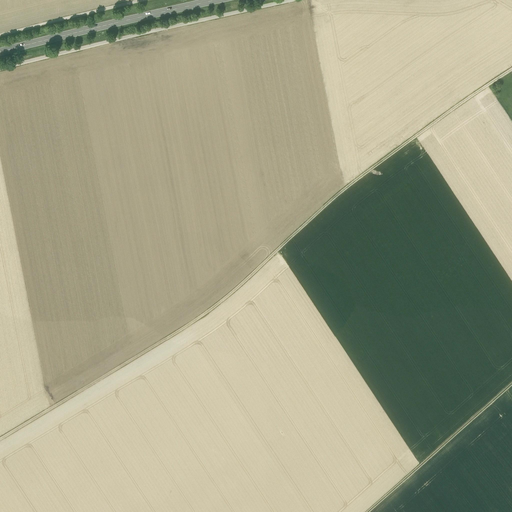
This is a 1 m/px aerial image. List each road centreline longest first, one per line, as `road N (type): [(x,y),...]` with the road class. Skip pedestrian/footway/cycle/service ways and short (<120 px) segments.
road 1 (track): [(511,69),(337,195),(212,308),(0,440)]
road 2 (unclassified): [(291,0),(0,68)]
road 3 (primary): [(0,52),(217,0)]
road 4 (track): [(368,511),(511,384)]
road 5 (track): [(142,0),(0,35)]
